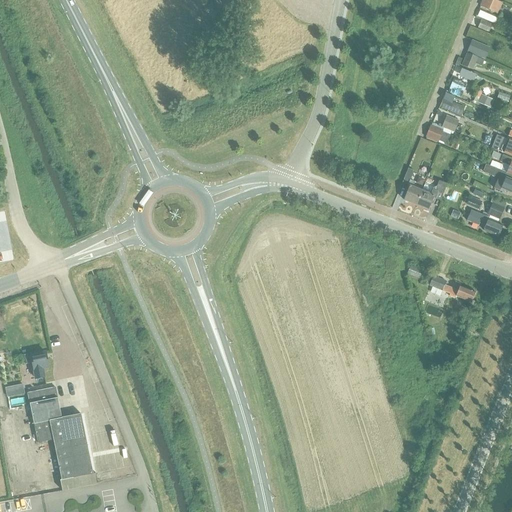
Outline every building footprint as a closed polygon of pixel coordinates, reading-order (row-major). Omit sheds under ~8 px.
[(502,3),(495,0),(482,0),(480,6),(497,14),(502,3)] [(478,28),(489,32),(492,25),(481,20),(478,28)] [(472,41),(467,52),(484,59),(489,48),(472,41)] [(462,66),(472,70),(478,58),(467,53),(462,66)] [(467,84),(453,79),(448,93),(461,98),(467,84)] [(480,101),(492,105),(495,96),(483,92),(480,101)] [(445,94),(440,107),(449,111),(449,113),(460,118),(465,107),(453,102),(453,104),(452,103),(454,98),(445,94)] [(442,127),(454,132),(459,121),(446,116),(442,127)] [(426,137),(438,142),(443,130),(431,126),(426,137)] [(439,141),(446,144),(450,135),(443,132),(439,141)] [(502,152),(511,156),(511,139),(507,138),(505,144),(503,145),(501,150),(502,152)] [(511,159),(504,156),(502,155),(493,151),(491,157),(502,161),(509,165),(506,173),(507,173),(511,175),(511,159)] [(511,180),(505,177),(507,173),(506,173),(488,165),(483,163),(480,170),(485,172),(499,178),(495,188),(503,192),(504,189),(511,192),(511,180)] [(404,200),(416,205),(422,191),(413,187),(415,182),(411,180),(414,171),(408,169),(402,183),(408,185),(405,193),(407,194),(404,200)] [(422,174),(418,182),(425,184),(428,177),(422,174)] [(422,191),(416,205),(428,210),(431,203),(433,204),(435,199),(440,201),(447,184),(439,180),(435,190),(433,189),(431,194),(422,191)] [(469,199),(467,205),(479,210),(482,204),(469,199)] [(488,215),(499,220),(504,208),(493,204),(488,215)] [(489,219),(471,211),(467,221),(479,226),(480,224),(486,226),(484,231),(499,237),(503,226),(488,220),(489,219)] [(408,272),(420,277),(422,271),(411,266),(408,272)] [(457,297),(472,304),(477,293),(460,286),(458,291),(453,289),(453,290),(444,287),(446,282),(433,277),(432,280),(429,279),(427,285),(451,295),(450,297),(456,300),(457,297)] [(44,369),(49,368),(46,352),(30,355),(30,354),(24,355),(26,364),(32,363),(35,379),(46,377),(44,369)] [(5,388),(7,398),(25,394),(23,384),(5,388)] [(61,480),(63,491),(98,484),(96,473),(94,473),(82,414),(62,418),(56,387),(28,393),(38,444),(54,440),(61,480)]
